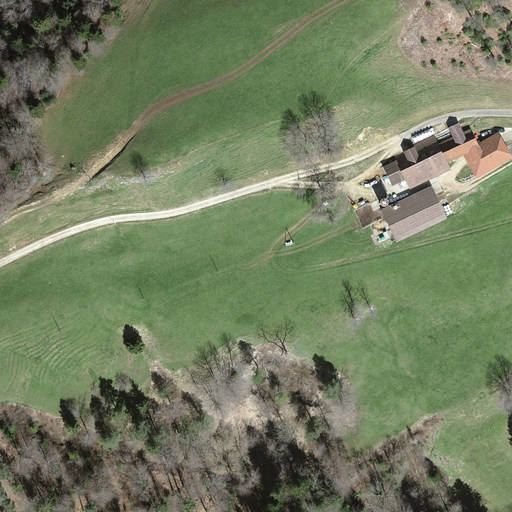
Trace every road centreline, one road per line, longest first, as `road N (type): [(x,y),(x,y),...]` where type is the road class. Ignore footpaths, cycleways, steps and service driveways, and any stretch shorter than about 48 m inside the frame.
road 1 (track): [(273,182),(164,215),(92,224),(0,264)]
road 2 (unclassified): [(511,113),(434,119),(358,157),(273,182)]
road 3 (track): [(11,213),(62,194),(131,132)]
